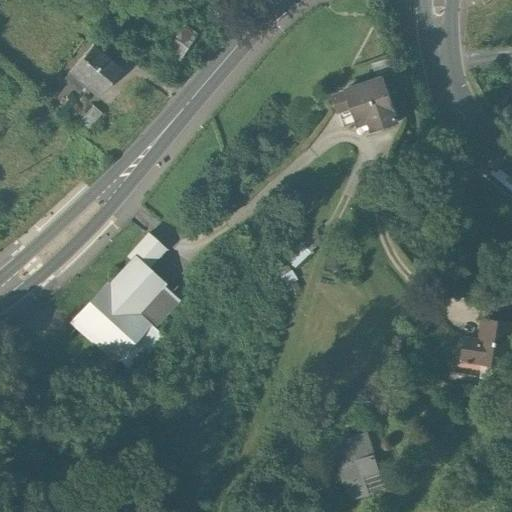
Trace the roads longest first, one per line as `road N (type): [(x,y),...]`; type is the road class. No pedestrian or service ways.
road 1 (secondary): [(282,0),(131,177),(0,303)]
road 2 (secondary): [(436,0),(439,62),(453,111),(469,141),(511,182)]
